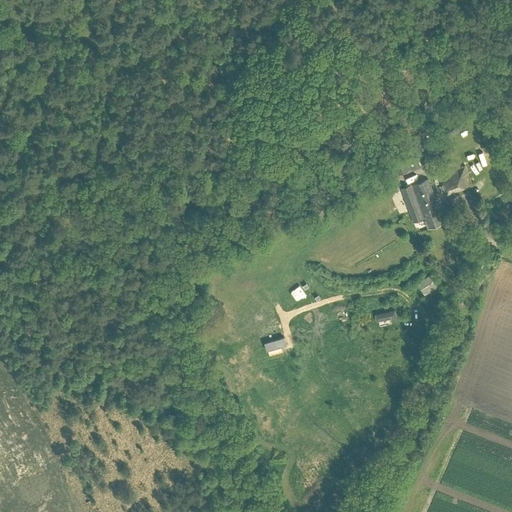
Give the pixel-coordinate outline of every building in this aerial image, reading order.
[(391,159),(394,167),(395,171),(397,175),(424,164),(417,148),(391,159)] [(447,194),(473,184),(465,165),(440,175),(447,194)] [(444,222),(429,180),(401,190),(413,222),(423,218),(427,228),(444,222)] [(431,273),(417,283),(424,293),(438,283),(431,273)] [(395,309),(374,314),(375,316),(376,321),(396,317),(395,309)] [(297,341),(280,340),(279,349),(297,350),(297,341)]
